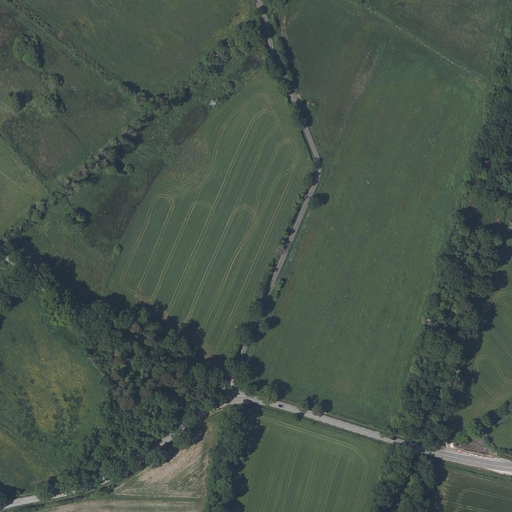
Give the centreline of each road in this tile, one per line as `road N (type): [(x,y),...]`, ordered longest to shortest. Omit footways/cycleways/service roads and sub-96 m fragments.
road 1 (unclassified): [(229,389),(318,173),(259,0)]
road 2 (tertiary): [(232,400),(271,402),(511,467)]
road 3 (unclassified): [(0,252),(121,345),(229,389)]
road 4 (tertiary): [(0,507),(116,474),(232,400)]
